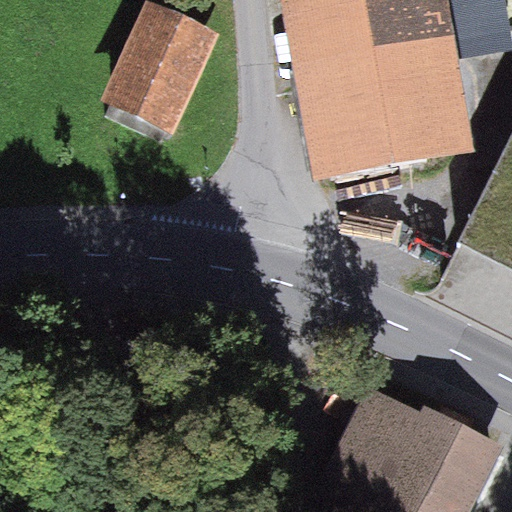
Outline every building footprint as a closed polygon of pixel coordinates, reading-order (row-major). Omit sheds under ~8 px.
[(300,0),(330,171),(449,151),(422,0),(300,0)] [(150,17),(113,99),(169,124),(206,43),(150,17)] [(511,139),(465,237),(511,259),(511,139)] [(330,491),(372,511),(380,511),(421,431),(372,406),(330,491)] [(425,423),(421,431),(380,511),(462,511),(491,456),(425,423)]
